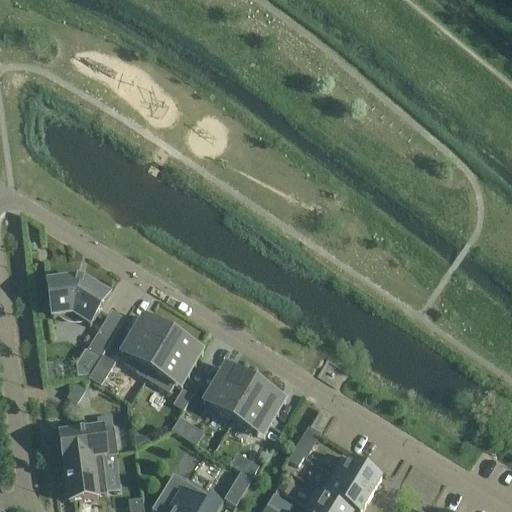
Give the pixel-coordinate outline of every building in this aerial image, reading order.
[(90,329),(109,299),(80,281),(47,285),(52,321),(72,318),(90,329)] [(149,325),(127,361),(150,374),(151,375),(172,339),(149,325)] [(86,354),(78,368),(79,379),(91,378),(100,363),(113,343),(99,334),(86,354)] [(169,397),(196,353),(172,339),(151,375),(150,374),(145,383),(169,397)] [(101,363),(88,382),(101,390),(115,368),(102,360),(101,363)] [(231,374),(210,410),(233,424),(255,388),(231,374)] [(67,401),(77,407),(85,394),(75,388),(67,401)] [(257,438),(278,402),(255,388),(233,424),(257,438)] [(182,392),(173,408),(183,414),(193,399),(182,392)] [(180,421),(171,434),(184,441),(192,429),(180,421)] [(117,457),(114,431),(60,438),(64,465),(102,460),(117,457)] [(180,443),(170,436),(170,448),(180,443)] [(303,460),(306,462),(312,451),(300,444),(293,455),(303,460)] [(291,458),(288,464),(298,469),(303,460),(293,455),(291,458)] [(370,501),(381,483),(372,478),(373,476),(362,468),(360,470),(342,459),(331,477),(367,499),(370,501)] [(102,460),(64,465),(69,506),(97,502),(97,499),(107,497),(102,460)] [(248,463),(241,476),(252,482),(259,470),(248,463)] [(240,477),(224,504),(235,511),(251,484),(240,477)] [(363,511),(370,502),(370,501),(367,499),(331,477),(331,478),(320,495),(348,511),(363,511)] [(348,511),(320,495),(315,492),(305,509),(309,511),(348,511)] [(169,511),(220,511),(223,508),(211,501),(205,510),(180,494),(169,511)] [(274,498),(267,509),(271,511),(276,511),(282,503),(274,498)] [(143,511),(142,501),(128,503),(129,511),(143,511)]
